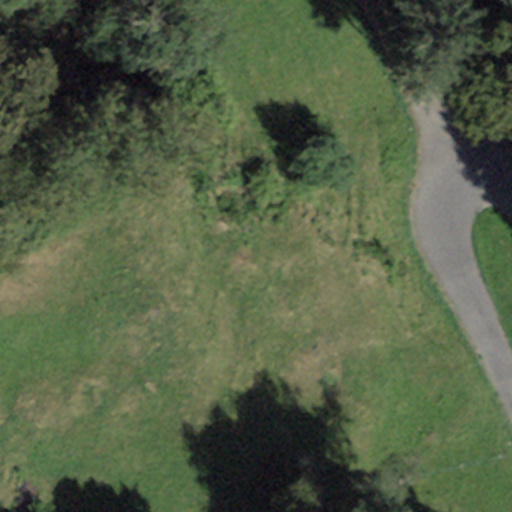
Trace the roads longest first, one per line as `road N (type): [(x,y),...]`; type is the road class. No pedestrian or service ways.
road 1 (unclassified): [(511,395),(447,261),(438,220),(443,195),(461,179),(511,183)]
road 2 (track): [(370,0),(461,179)]
